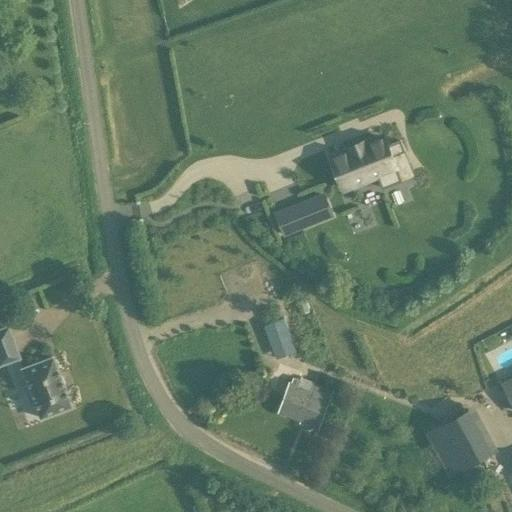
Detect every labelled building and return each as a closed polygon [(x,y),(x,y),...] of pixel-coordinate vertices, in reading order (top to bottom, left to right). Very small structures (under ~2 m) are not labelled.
[(348,151),(331,157),(343,187),(377,174),(382,188),(402,180),(392,156),(409,150),(404,139),(387,145),(384,138),(365,145),(363,141),(347,147),(348,151)] [(304,202),(279,211),(287,231),(312,222),(304,202)] [(264,324),(272,347),(289,341),(292,340),(284,317),(281,318),(264,324)] [(0,366),(17,361),(6,329),(0,331),(0,366)] [(20,369),(38,418),(69,406),(50,357),(20,369)] [(511,376),(501,382),(511,402),(511,376)] [(302,420),(301,422),(317,428),(332,390),(314,383),(313,385),(293,377),(291,381),(290,381),(279,411),(302,420)] [(476,424),(469,409),(426,432),(443,462),(462,452),(453,436),(476,424)]
